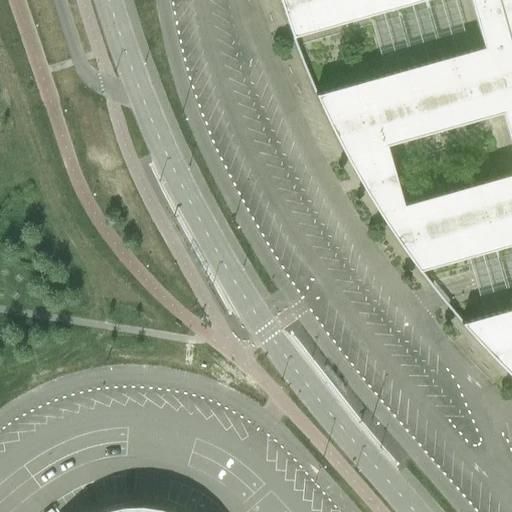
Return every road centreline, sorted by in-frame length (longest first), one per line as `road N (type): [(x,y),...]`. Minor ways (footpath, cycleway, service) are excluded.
road 1 (unclassified): [(162,0),(177,81),(210,171),(297,310),(463,511)]
road 2 (unclassified): [(347,511),(295,450),(244,411),(162,379),(79,380),(0,423)]
